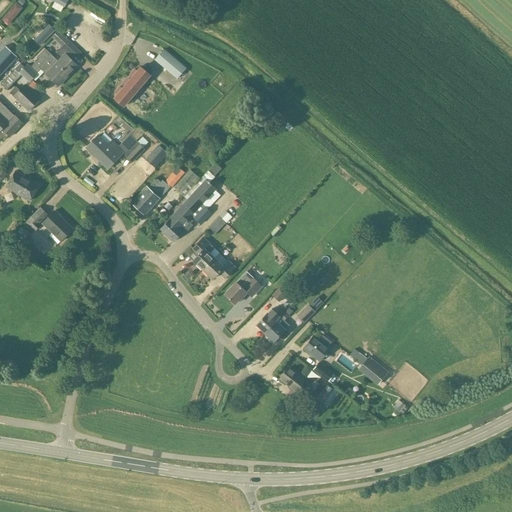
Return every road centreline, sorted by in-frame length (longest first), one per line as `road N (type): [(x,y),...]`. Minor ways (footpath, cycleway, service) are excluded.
road 1 (unclassified): [(122,256),(118,229),(55,167),(50,139),(114,55),(122,0)]
road 2 (tertiary): [(267,478),(405,460),(511,418)]
road 3 (tertiary): [(250,478),(59,452)]
road 4 (unclassified): [(64,432),(87,343),(122,256)]
road 5 (unclassified): [(218,334),(156,259),(122,256)]
